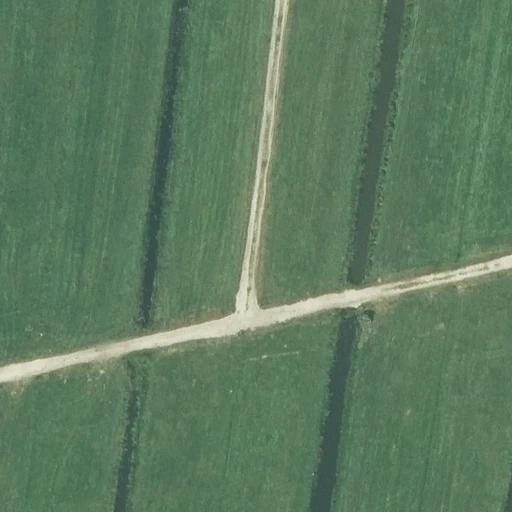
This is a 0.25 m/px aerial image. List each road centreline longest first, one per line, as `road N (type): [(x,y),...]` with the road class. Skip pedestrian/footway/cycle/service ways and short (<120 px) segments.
road 1 (track): [(0,376),(511,264)]
road 2 (track): [(248,320),(288,0)]
